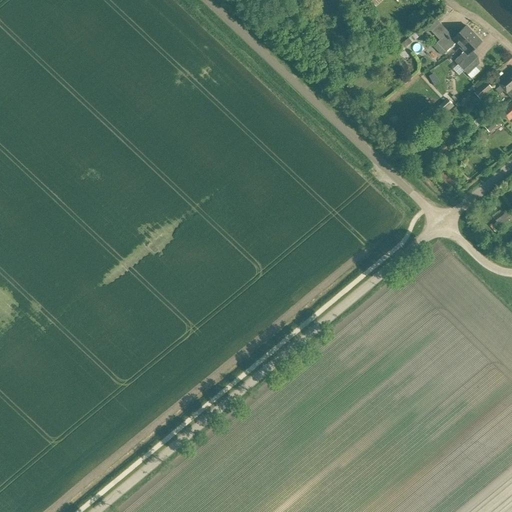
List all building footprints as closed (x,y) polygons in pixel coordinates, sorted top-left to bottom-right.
[(434,18),(422,30),(424,32),(431,32),(439,23),(434,18)] [(431,32),(435,36),(439,41),(436,43),(433,47),(442,56),(451,48),(455,44),(459,48),(474,34),(466,26),(454,38),(448,32),(439,23),(431,32)] [(422,31),(406,42),(410,48),(425,35),(422,31)] [(474,34),(459,48),(463,52),(459,57),(454,61),(471,79),(479,72),(475,68),(479,64),(469,54),(481,42),(474,34)] [(511,69),(497,82),(500,86),(498,88),(501,93),(504,90),(510,98),(511,96),(511,69)] [(479,98),(491,87),(487,82),(475,92),(479,98)] [(448,100),(439,108),(446,115),(454,107),(448,100)] [(511,118),(511,102),(501,112),(509,121),(511,118)] [(485,128),(489,133),(497,126),(493,121),(485,128)] [(444,145),(438,149),(442,154),(448,150),(444,145)] [(494,215),(496,219),(507,212),(505,208),(494,215)] [(507,212),(496,221),(500,227),(508,220),(507,218),(509,216),(507,212)]
